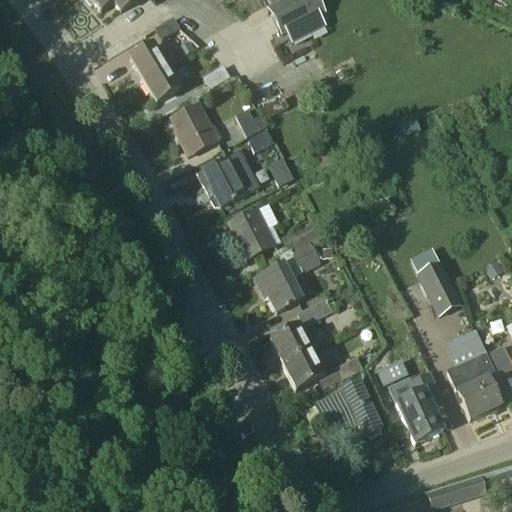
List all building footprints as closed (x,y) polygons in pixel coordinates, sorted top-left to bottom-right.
[(83,0),(90,7),(94,7),(102,16),(112,8),(120,17),(132,6),(127,0),(83,0)] [(314,0),(286,0),(266,11),(280,38),(322,16),(314,0)] [(511,0),(483,0),(490,3),(491,2),(509,10),(511,2),(511,0)] [(173,23),(154,35),(160,45),(179,33),(173,23)] [(129,64),(142,86),(166,72),(152,50),(129,64)] [(166,72),(142,86),(156,108),(179,94),(166,72)] [(209,95),(228,83),(222,72),(203,84),(209,95)] [(283,103),(260,114),(265,124),(288,113),(283,103)] [(187,162),(216,147),(197,112),(171,125),(179,141),(177,142),(187,162)] [(246,143),(265,133),(259,122),(252,125),(247,116),(234,122),(246,143)] [(254,159),(273,149),(267,137),(248,147),(254,159)] [(258,194),(239,157),(194,180),(207,203),(212,201),(219,215),(258,194)] [(292,186),(281,165),(266,172),(277,193),(292,186)] [(235,244),(233,245),(243,266),(273,252),(256,216),(228,229),(235,244)] [(282,243),(288,257),(310,247),(326,242),(316,225),(305,231),(305,232),(282,243)] [(262,299),(266,297),(276,319),(302,307),(290,284),(320,269),(310,247),(288,257),(278,262),(283,270),(254,285),(262,299)] [(438,324),(462,311),(439,267),(415,280),(438,324)] [(302,332),(330,318),(324,306),(297,321),(302,332)] [(268,347),(282,371),(311,356),(298,331),(268,347)] [(511,375),(511,373),(502,353),(489,358),(500,380),(511,375)] [(334,375),(334,376),(324,381),(311,356),(282,371),(295,397),(316,385),(322,396),(362,376),(356,364),(334,375)] [(494,381),(484,359),(446,376),(456,398),(468,426),(498,412),(486,385),(494,381)] [(383,391),(393,386),(387,372),(377,376),(383,391)] [(413,452),(444,437),(435,416),(444,412),(429,379),(407,389),(412,400),(393,409),(413,452)] [(341,399),(314,411),(329,444),(356,431),(362,443),(379,435),(357,388),(342,395),(340,396),(341,399)] [(447,511),(485,501),(484,499),(498,494),(498,496),(511,492),(511,491),(511,471),(457,488),(435,495),(426,497),(430,511),(447,511)]
